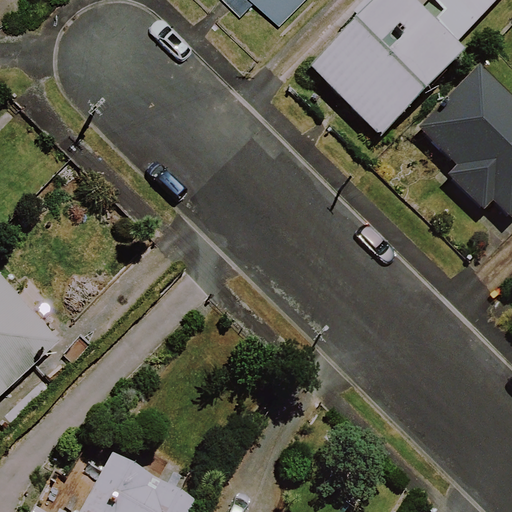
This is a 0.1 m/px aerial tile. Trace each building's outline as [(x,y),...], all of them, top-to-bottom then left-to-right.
[(230,0),(248,17),(262,3),(282,22),(303,0),(230,0)] [(456,64),(392,0),(382,0),(308,73),(376,143),(456,64)] [(497,0),(435,0),(421,15),(453,46),(497,0)] [(490,88),(481,97),(469,84),(416,135),(454,174),(446,182),(480,217),(489,208),(505,223),(511,216),(511,94),(504,103),(490,88)] [(0,400),(58,348),(0,283),(0,400)] [(187,511),(108,465),(80,511),(187,511)]
